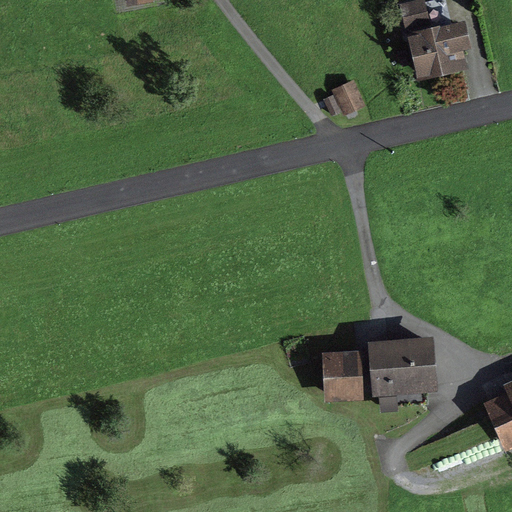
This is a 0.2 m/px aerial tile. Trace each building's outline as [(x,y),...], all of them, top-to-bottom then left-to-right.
[(451,25),(446,0),(437,0),(425,3),(424,0),(420,0),(399,6),(418,84),(469,71),(464,53),(471,50),(465,22),(451,25)] [(354,81),(332,90),(343,118),(366,108),(354,81)] [(341,114),(333,95),(323,100),(331,117),(341,114)] [(439,394),(435,339),(369,344),(372,398),(378,398),(380,413),(398,412),(398,405),(429,403),(427,395),(439,394)] [(364,401),(362,352),(322,355),(325,405),(364,401)] [(511,382),(502,386),(506,394),(484,405),(505,453),(511,450),(511,382)]
